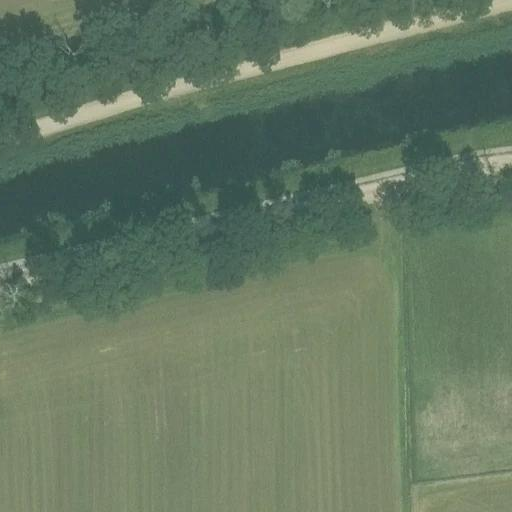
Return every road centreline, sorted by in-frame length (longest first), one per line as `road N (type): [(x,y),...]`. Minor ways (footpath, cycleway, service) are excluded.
road 1 (track): [(511,4),(0,148)]
road 2 (unclassified): [(0,283),(511,162)]
